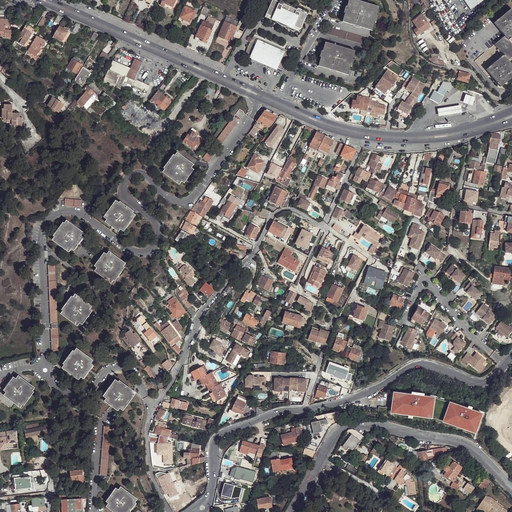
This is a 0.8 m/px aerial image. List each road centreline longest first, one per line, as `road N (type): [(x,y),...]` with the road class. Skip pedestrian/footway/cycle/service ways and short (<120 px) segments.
road 1 (unclassified): [(511,359),(483,381),(413,365),(352,397),(221,433),(201,507)]
road 2 (residential): [(167,511),(149,471),(149,416),(199,318),(254,255)]
road 3 (residential): [(293,511),(333,437),(362,424),(458,441),(511,488)]
road 4 (primary): [(43,0),(223,79)]
road 5 (residential): [(254,255),(279,212),(324,224),(365,134)]
